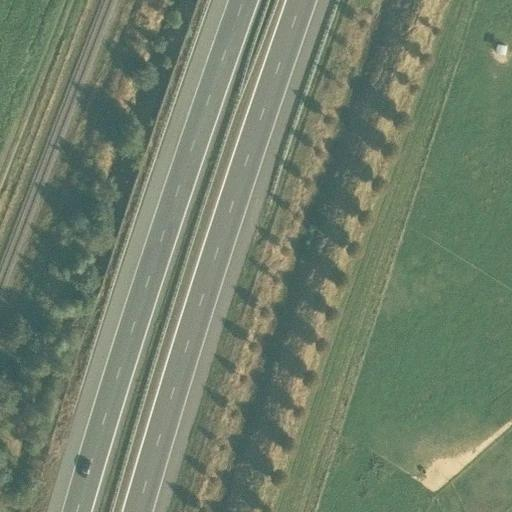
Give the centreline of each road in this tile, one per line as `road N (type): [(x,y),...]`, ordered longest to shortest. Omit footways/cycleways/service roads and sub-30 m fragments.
road 1 (motorway): [(244,0),(119,368),(79,511)]
road 2 (motorway): [(139,511),(303,0)]
